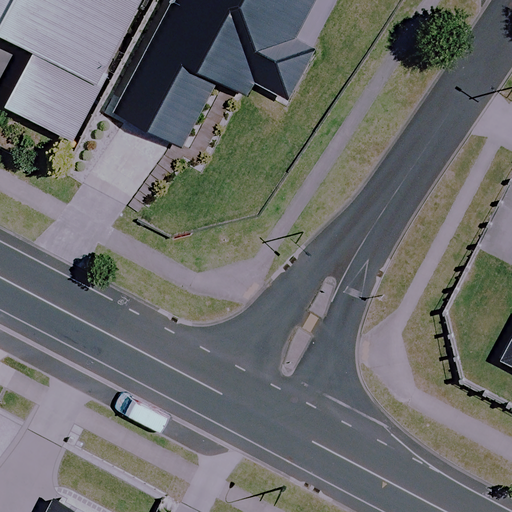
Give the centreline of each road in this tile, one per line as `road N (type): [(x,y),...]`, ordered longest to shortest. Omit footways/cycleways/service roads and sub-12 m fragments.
road 1 (residential): [(257,410),(511,18)]
road 2 (residential): [(0,281),(257,410)]
road 3 (residential): [(257,410),(448,511)]
